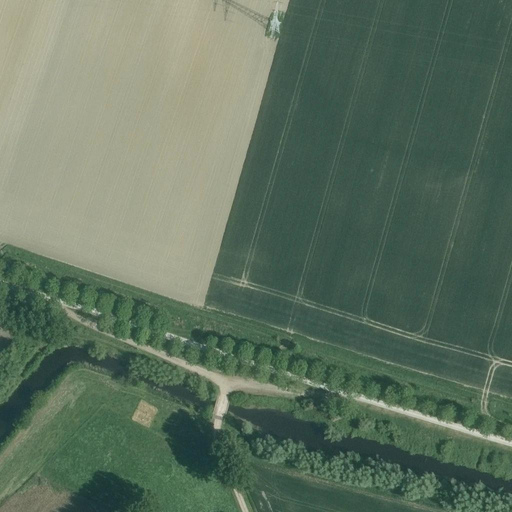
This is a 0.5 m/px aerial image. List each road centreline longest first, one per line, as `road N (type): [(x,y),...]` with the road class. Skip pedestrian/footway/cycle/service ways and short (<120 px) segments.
road 1 (unclassified): [(365,400),(44,298)]
road 2 (unclassified): [(187,365),(228,383),(365,400)]
road 3 (unclassified): [(187,365),(44,298)]
road 4 (unclassified): [(511,444),(365,400)]
road 5 (track): [(163,336),(184,333),(269,352),(290,337)]
